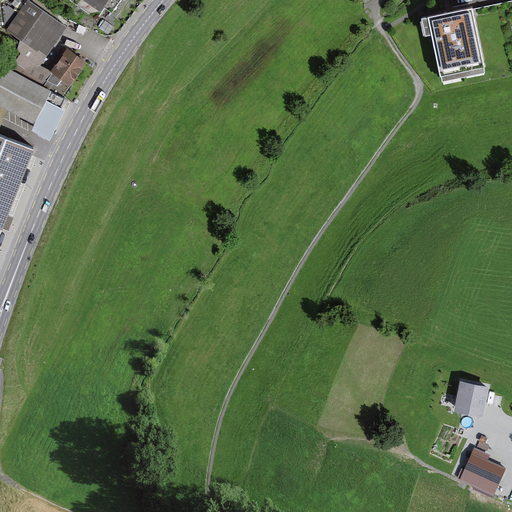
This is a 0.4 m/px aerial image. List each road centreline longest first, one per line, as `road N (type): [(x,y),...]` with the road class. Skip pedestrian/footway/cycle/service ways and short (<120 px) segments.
road 1 (track): [(205,511),(217,425),(235,381),(298,267),(415,102),(419,88),(400,55)]
road 2 (secondary): [(0,310),(72,135),(129,40),(164,0)]
